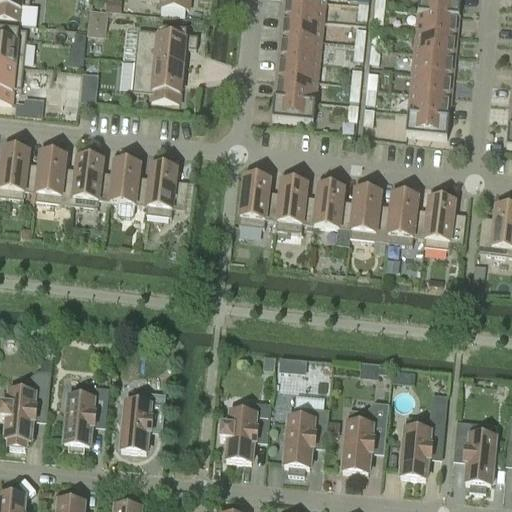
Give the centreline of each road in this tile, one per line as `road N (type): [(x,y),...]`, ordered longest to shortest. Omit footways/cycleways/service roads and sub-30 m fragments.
road 1 (residential): [(426,511),(0,472)]
road 2 (residential): [(239,157),(0,130)]
road 3 (residential): [(473,185),(239,157)]
road 4 (residential): [(473,185),(493,0)]
road 5 (residential): [(239,157),(253,0)]
